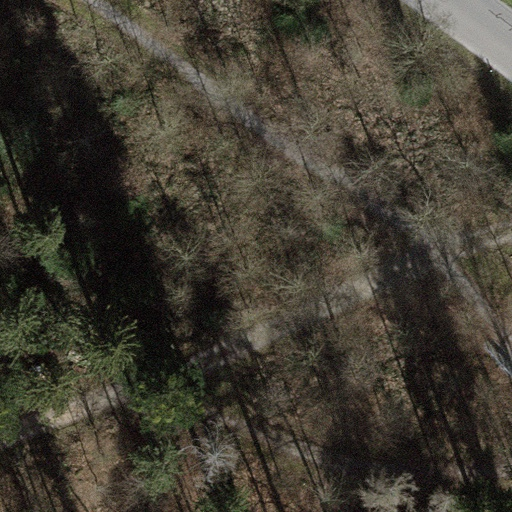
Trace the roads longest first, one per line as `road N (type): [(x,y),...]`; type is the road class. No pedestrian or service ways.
road 1 (track): [(511,232),(446,252),(145,384)]
road 2 (track): [(0,448),(145,384)]
